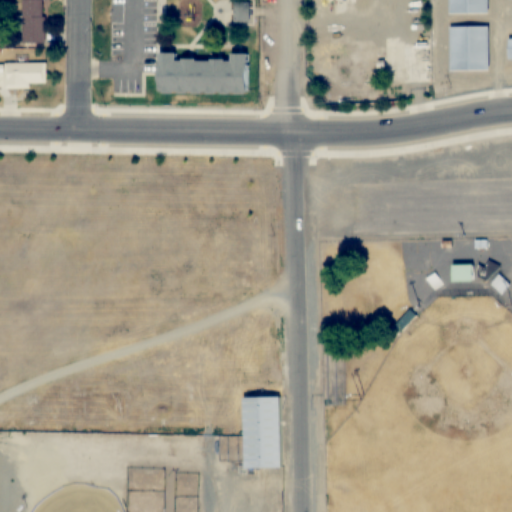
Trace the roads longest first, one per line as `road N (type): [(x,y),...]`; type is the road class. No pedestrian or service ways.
road 1 (tertiary): [(511,109),(403,131),(0,128)]
road 2 (residential): [(300,511),(291,131)]
road 3 (residential): [(291,131),(287,0)]
road 4 (residential): [(79,130),(79,0)]
